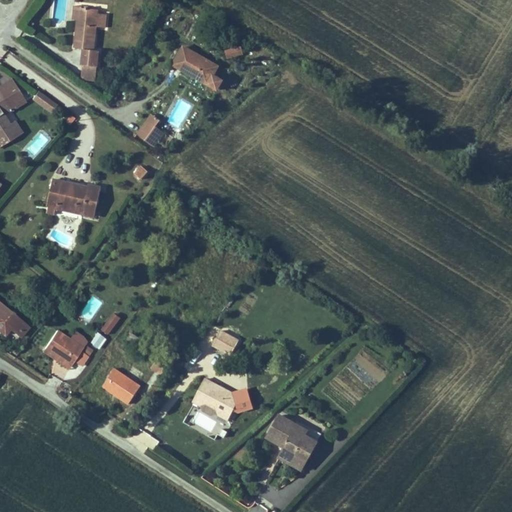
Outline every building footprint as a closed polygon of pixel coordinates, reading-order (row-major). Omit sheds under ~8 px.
[(99,0),(84,0),(83,14),(80,13),(78,39),(86,39),(85,56),(101,58),(103,41),(96,40),(99,0)] [(220,58),(185,38),(175,56),(209,76),(220,58)] [(244,39),(229,42),(231,49),(246,46),(244,39)] [(81,80),(95,82),(97,69),(82,67),(81,80)] [(27,90),(14,68),(0,76),(14,98),(27,90)] [(0,76),(0,133),(23,120),(17,109),(11,113),(6,103),(14,98),(0,76)] [(49,113),(56,104),(38,90),(31,100),(49,113)] [(68,126),(75,121),(67,110),(60,115),(68,126)] [(165,133),(157,127),(161,121),(150,114),(136,136),(156,148),(165,133)] [(161,121),(158,129),(167,131),(169,124),(161,121)] [(132,174),(141,181),(149,172),(140,165),(132,174)] [(48,195),(56,197),(57,192),(82,198),(81,203),(94,206),(102,176),(88,172),(88,174),(55,166),(48,195)] [(57,192),(56,197),(81,203),(82,198),(57,192)] [(0,318),(7,324),(13,316),(24,326),(31,317),(0,291),(0,318)] [(100,330),(108,336),(121,319),(113,313),(100,330)] [(82,341),(84,337),(58,320),(46,338),(61,348),(72,356),(75,351),(82,341)] [(228,334),(235,340),(245,347),(255,334),(238,321),(228,334)] [(140,328),(133,322),(128,328),(135,334),(140,328)] [(99,350),(106,338),(96,332),(89,345),(99,350)] [(126,341),(134,346),(139,339),(131,333),(126,341)] [(90,346),(82,341),(75,351),(83,356),(90,346)] [(152,357),(163,365),(173,352),(162,344),(152,357)] [(142,377),(116,358),(104,376),(118,386),(130,395),(142,377)] [(241,384),(216,366),(200,387),(207,392),(213,391),(221,397),(222,404),(236,402),(240,397),(241,384)] [(306,457),(324,428),(313,421),(310,425),(284,409),(270,431),(281,437),(288,441),(297,447),(295,450),(306,457)] [(302,463),(306,457),(295,450),(297,447),(288,441),(282,450),(302,463)]
